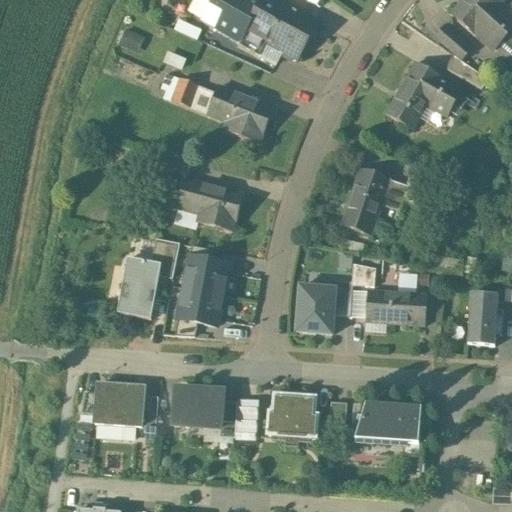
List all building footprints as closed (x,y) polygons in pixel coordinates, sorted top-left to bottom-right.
[(246,32),(260,7),(251,2),(252,0),(216,0),(212,9),(210,8),(202,22),(216,30),(217,28),(240,41),(246,32)] [(318,25),(273,0),(264,0),(260,7),(246,32),(284,53),(282,56),(296,64),(318,25)] [(464,0),(451,16),(474,36),(475,35),(494,51),(511,30),(511,17),(500,7),(505,0),(464,0)] [(180,21),(176,30),(199,40),(203,31),(180,21)] [(471,50),(446,27),(434,41),(435,42),(436,40),(461,62),(471,50)] [(284,53),(246,32),(240,41),(237,46),(275,67),(282,56),(284,53)] [(122,44),(141,50),(145,39),(126,33),(122,44)] [(196,42),(181,35),(178,43),(193,50),(196,42)] [(184,70),(188,59),(168,53),(165,64),(184,70)] [(488,81),(452,57),(445,71),(481,92),(488,81)] [(415,65),(386,116),(412,131),(427,107),(447,119),(462,92),(415,65)] [(198,88),(180,81),(172,103),(190,110),(198,88)] [(216,96),(198,88),(190,110),(207,117),(216,96)] [(273,111),(219,89),(216,96),(207,117),(228,126),(225,133),(258,147),(261,139),(262,139),(273,111)] [(192,161),(159,152),(154,169),(173,174),(188,178),(192,161)] [(438,175),(414,167),(407,188),(408,188),(403,201),(404,202),(426,209),(438,175)] [(173,174),(154,169),(145,203),(164,208),(173,174)] [(360,172),(341,228),(371,238),(381,207),(400,214),(404,202),(403,201),(408,188),(407,188),(389,182),(390,181),(360,172)] [(243,197),(186,182),(178,211),(200,217),(198,225),(232,234),(234,226),(235,227),(243,197)] [(173,268),(138,265),(136,289),(163,292),(164,292),(165,280),(172,281),(172,280),(173,268)] [(375,271),(353,267),(352,287),(374,289),(375,271)] [(223,284),(172,280),(172,281),(165,280),(164,292),(163,292),(162,310),(201,313),(200,329),(219,331),(220,314),(223,284)] [(327,288),(299,286),(297,328),(325,330),(327,288)] [(71,290),(58,289),(57,303),(70,304),(71,301),(71,291),(71,290)] [(82,292),(71,291),(71,301),(82,302),(82,292)] [(352,293),(337,292),(335,318),(335,319),(351,321),(352,320),(350,320),(352,293)] [(427,298),(368,293),(366,324),(425,328),(427,298)] [(498,297),(471,295),(467,346),(495,348),(495,337),(502,337),(503,312),(497,312),(498,297)] [(144,390),(98,387),(97,396),(96,420),(95,427),(141,430),(143,399),(144,390)] [(222,396),(177,393),(174,429),(220,432),(222,404),(222,396)] [(97,396),(84,395),(80,419),(96,420),(97,396)] [(158,400),(143,399),(141,430),(145,435),(155,435),(158,400)] [(315,402),(274,399),(273,417),(270,417),(268,438),(315,441),(317,420),(313,420),(315,402)] [(238,405),(222,404),(220,432),(219,440),(235,441),(238,405)] [(257,406),(238,404),(238,405),(235,441),(254,442),(257,406)] [(347,406),(331,405),(329,436),(345,437),(347,406)] [(421,409),(365,405),(365,407),(358,407),(355,443),(419,448),(420,425),(421,409)] [(418,457),(403,456),(402,478),(422,479),(421,482),(423,482),(427,426),(420,425),(419,448),(418,457)] [(419,448),(355,443),(355,453),(403,456),(418,457),(419,448)]
